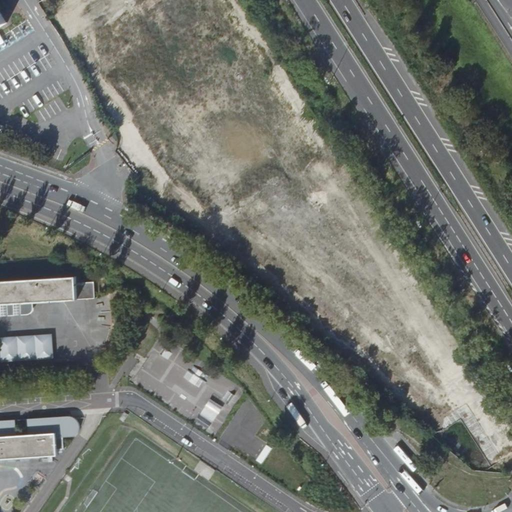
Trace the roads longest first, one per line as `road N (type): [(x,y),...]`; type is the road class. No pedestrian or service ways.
road 1 (secondary): [(0,188),(110,236),(226,315),(291,382),(387,511)]
road 2 (secondary): [(340,399),(244,306),(163,243),(93,203),(0,167)]
road 3 (motorway): [(304,0),(511,323)]
road 4 (motorway): [(511,267),(341,0)]
road 5 (unknown): [(136,137),(180,197),(229,232),(327,169)]
road 6 (residential): [(123,398),(301,511)]
road 7 (unknown): [(372,358),(429,408),(443,409),(465,393),(423,326)]
road 8 (unknown): [(233,0),(322,140),(327,169)]
road 9 (unclassified): [(443,511),(340,399)]
road 10 (unknown): [(258,258),(345,198),(365,231)]
road 11 (residential): [(0,407),(123,398)]
